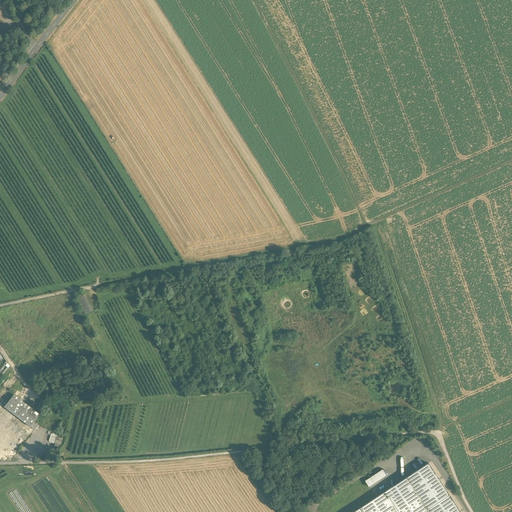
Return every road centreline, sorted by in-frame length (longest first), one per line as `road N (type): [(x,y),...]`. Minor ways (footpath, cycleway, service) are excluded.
road 1 (track): [(53,462),(171,460),(437,430),(471,511)]
road 2 (track): [(389,216),(341,239),(0,306)]
road 3 (track): [(366,228),(251,0)]
road 4 (track): [(437,430),(458,423),(389,216)]
road 5 (track): [(511,160),(389,216)]
road 6 (tertiary): [(0,96),(74,0)]
